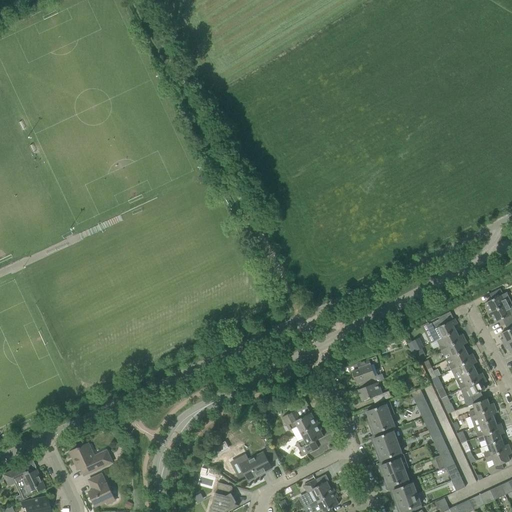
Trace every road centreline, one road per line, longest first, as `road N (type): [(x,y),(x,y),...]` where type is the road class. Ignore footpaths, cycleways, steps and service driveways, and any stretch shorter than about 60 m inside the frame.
road 1 (track): [(141,0),(302,318)]
road 2 (unclassified): [(0,459),(306,316)]
road 3 (unclassified): [(306,316),(502,220)]
road 4 (tertiary): [(318,346),(478,267)]
road 5 (tertiary): [(192,415),(318,346)]
